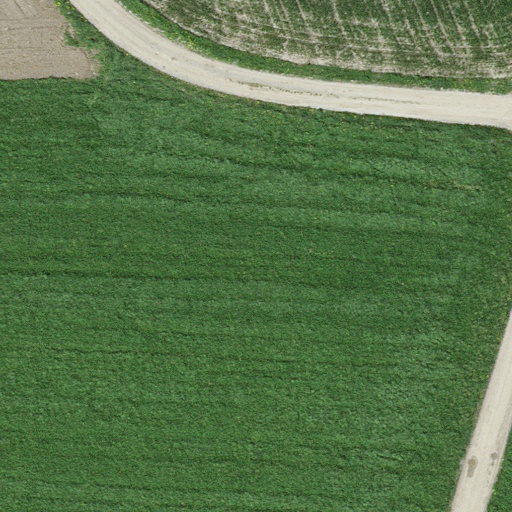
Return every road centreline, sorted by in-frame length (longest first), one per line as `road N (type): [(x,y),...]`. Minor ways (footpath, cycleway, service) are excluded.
road 1 (track): [(74,0),(232,90),(511,118)]
road 2 (track): [(511,359),(466,511)]
